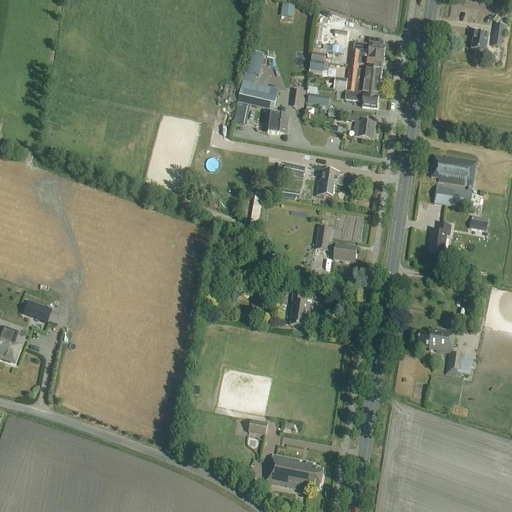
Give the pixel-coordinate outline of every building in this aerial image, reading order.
[(294,15),(295,7),(283,5),(282,13),(294,15)] [(317,17),(343,26),(346,18),(320,9),(317,17)] [(507,28),(496,26),(492,48),(501,49),(504,35),(506,35),(507,28)] [(486,54),(489,36),(474,34),(472,51),(486,54)] [(352,54),(352,58),(383,61),(385,48),(383,48),(383,45),(381,43),(371,41),(370,47),(369,47),(356,45),(354,47),(353,54),(352,54)] [(311,64),(324,66),(325,57),(313,54),(311,64)] [(352,58),(350,69),(358,70),(359,66),(367,67),(367,68),(366,72),(382,73),(383,62),(383,61),(352,58)] [(322,78),(324,66),(311,64),(309,76),(322,78)] [(380,85),(382,73),(366,72),(358,71),(358,70),(350,69),(349,81),(380,85)] [(346,93),(347,80),(335,79),(334,91),(346,93)] [(355,94),(379,97),(380,85),(349,81),(348,85),(356,86),(355,94)] [(224,85),(223,98),(229,99),(226,117),(235,118),(239,86),(224,85)] [(348,85),(347,93),(353,94),(352,103),(363,104),(362,109),(377,111),(379,98),(379,97),(355,94),(356,86),(348,85)] [(238,105),(273,113),(276,99),(241,91),(238,105)] [(296,91),(296,109),(305,109),(306,91),(296,91)] [(217,97),(212,118),(224,121),(229,100),(217,97)] [(330,100),(309,98),(308,106),(328,109),(330,100)] [(329,111),(328,118),(337,119),(338,112),(329,111)] [(345,122),(352,123),(356,123),(354,138),(373,141),(376,126),(365,125),(366,119),(346,115),(345,122)] [(270,116),(269,120),(267,135),(273,136),(286,137),(289,119),(270,116)] [(446,159),(434,157),(431,179),(438,180),(438,183),(469,188),(468,191),(472,191),(472,188),(473,188),(477,163),(446,158),(446,159)] [(285,166),(283,177),(303,181),(305,170),(285,166)] [(343,182),(339,181),(340,175),(323,173),(321,184),(319,183),(318,194),(320,194),(319,198),(333,200),(334,186),(342,187),(343,182)] [(468,193),(436,188),(434,205),(469,211),(472,193),(471,193),(472,191),(468,191),(468,193)] [(279,193),(279,199),(294,201),(295,195),(279,193)] [(471,221),(469,230),(478,231),(479,223),(471,221)] [(438,234),(433,234),(430,255),(444,257),(447,237),(449,237),(450,228),(439,226),(438,234)] [(355,265),(357,249),(336,246),(336,247),(329,246),(331,231),(319,229),(316,251),(328,253),(335,254),(334,262),(355,265)] [(268,268),(267,277),(275,278),(277,269),(268,268)] [(303,305),(304,297),(293,296),(292,303),(294,304),(290,327),(305,329),(308,314),(309,314),(310,306),(303,305)] [(250,314),(263,316),(265,303),(256,302),(255,305),(252,305),(250,314)] [(17,334),(2,329),(2,330),(5,331),(1,342),(0,341),(0,359),(14,364),(19,348),(12,346),(17,334)] [(420,333),(417,349),(429,350),(429,353),(430,353),(430,351),(437,352),(436,354),(449,356),(446,376),(461,378),(464,357),(452,355),(455,333),(435,330),(435,332),(428,331),(428,334),(420,333)] [(455,388),(455,380),(438,379),(437,386),(455,388)] [(251,422),(248,435),(265,438),(268,425),(251,422)] [(320,491),(324,472),(318,471),(318,469),(313,468),(313,465),(273,458),(268,486),(309,494),(310,489),(320,491)]
